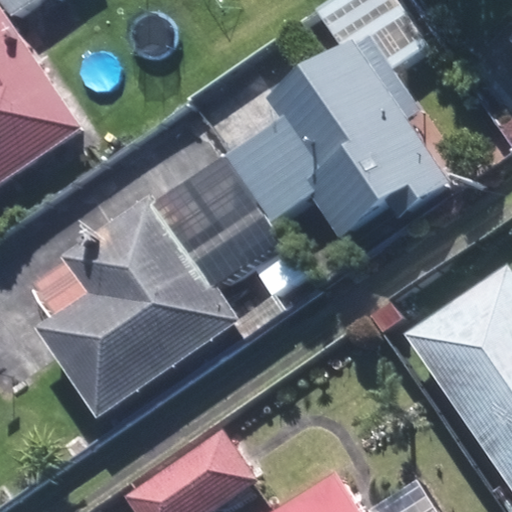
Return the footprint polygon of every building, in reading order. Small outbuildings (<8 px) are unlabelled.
[(11,0),(22,16),(46,0),(11,0)] [(0,193),(92,130),(6,4),(0,8),(0,193)] [(49,331),(113,420),(256,318),(216,263),(323,197),(357,253),(474,182),(383,34),(267,105),(282,130),(169,198),(166,194),(77,258),(102,293),(49,331)] [(511,270),(417,334),(511,472),(511,270)] [(230,432),(136,495),(147,511),(220,511),(264,482),(230,432)] [(383,511),(353,463),(274,511),(383,511)]
